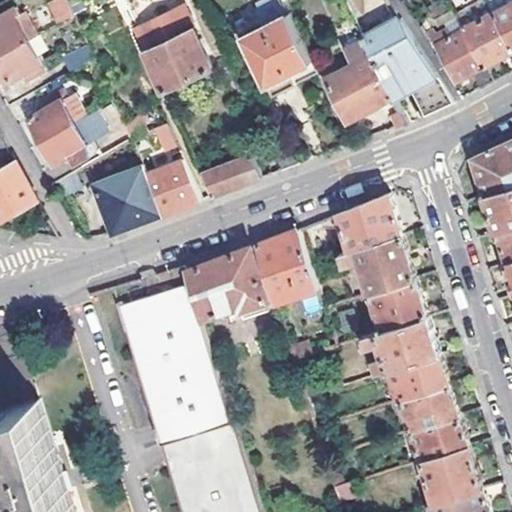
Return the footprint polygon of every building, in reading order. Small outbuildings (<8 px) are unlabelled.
[(74,12),(68,0),(52,0),(51,1),(60,21),(74,12)] [(259,0),(255,2),(263,21),(283,13),(278,0),(259,0)] [(454,8),(448,0),(426,0),(424,2),(436,19),(454,8)] [(511,52),(511,39),(490,0),(488,0),(459,16),(486,66),(511,52)] [(511,0),(490,0),(511,39),(511,0)] [(212,66),(184,5),(136,27),(165,88),(212,66)] [(0,55),(28,39),(16,17),(19,14),(17,8),(0,16),(0,55)] [(319,70),(290,14),(237,41),(253,71),(263,67),(276,93),(316,72),(319,70)] [(366,35),(396,93),(412,85),(427,114),(429,113),(457,100),(418,38),(402,14),(366,35)] [(486,66),(459,16),(426,35),(434,47),(437,45),(458,82),(475,73),(482,87),(494,80),(486,66)] [(396,93),(366,35),(347,45),(356,63),(328,77),(349,118),(388,98),(396,112),(390,115),(396,127),(411,121),(396,93)] [(28,39),(0,55),(0,64),(10,81),(24,72),(26,76),(28,79),(45,69),(28,39)] [(61,53),(69,69),(94,55),(86,39),(61,53)] [(31,118),(42,139),(75,121),(62,99),(67,95),(63,88),(45,98),(40,101),(43,105),(45,109),(31,118)] [(110,100),(98,107),(110,128),(93,138),(98,147),(127,129),(110,100)] [(75,121),(42,139),(55,162),(70,154),(73,157),(76,163),(93,153),(87,142),(93,138),(110,128),(98,107),(75,121)] [(138,114),(123,121),(127,129),(132,139),(147,133),(138,114)] [(180,145),(169,122),(162,125),(164,130),(159,132),(168,150),(180,145)] [(286,131),(269,140),(282,170),(283,170),(301,163),(286,131)] [(511,138),(475,156),(487,195),(511,187),(511,138)] [(136,148),(132,139),(88,165),(93,173),(136,148)] [(204,172),(214,195),(264,177),(253,154),(204,172)] [(0,218),(38,199),(15,158),(0,166),(0,218)] [(205,199),(186,158),(147,173),(165,214),(174,211),(204,199),(205,199)] [(165,214),(147,173),(143,164),(96,183),(116,232),(139,223),(165,214)] [(60,179),(67,195),(82,188),(75,172),(60,179)] [(498,230),(511,225),(511,187),(487,195),(498,230)] [(353,249),(406,233),(393,192),(341,212),(353,249)] [(511,225),(498,230),(509,262),(511,260),(511,225)] [(280,236),(260,243),(270,272),(278,300),(321,287),(301,228),(280,236)] [(373,291),(420,276),(406,233),(353,249),(343,252),(346,263),(362,258),(373,291)] [(192,283),(202,314),(228,306),(232,319),(271,306),(262,274),(270,272),(260,243),(211,262),(188,271),(192,283)] [(432,313),(420,276),(373,291),(385,327),(432,313)] [(126,301),(120,303),(185,511),(266,511),(202,314),(192,283),(127,304),(126,301)] [(444,352),(432,313),(385,327),(363,335),(367,345),(383,340),(388,357),(372,362),(376,374),(388,370),(392,368),(444,352)] [(21,337),(16,323),(0,327),(0,386),(32,376),(28,361),(40,357),(34,340),(31,341),(29,334),(21,337)] [(296,356),(315,350),(311,339),(292,344),(296,356)] [(454,382),(444,352),(392,368),(401,398),(404,397),(454,382)] [(464,413),(454,382),(404,397),(414,429),(464,413)] [(0,507),(1,511),(76,511),(67,482),(40,400),(0,412),(0,507)] [(474,443),(464,413),(414,429),(424,459),(428,458),(474,443)] [(428,458),(440,500),(487,484),(474,443),(428,458)] [(337,487),(341,500),(359,495),(355,481),(337,487)] [(437,511),(495,511),(487,484),(440,500),(435,501),(437,511)]
